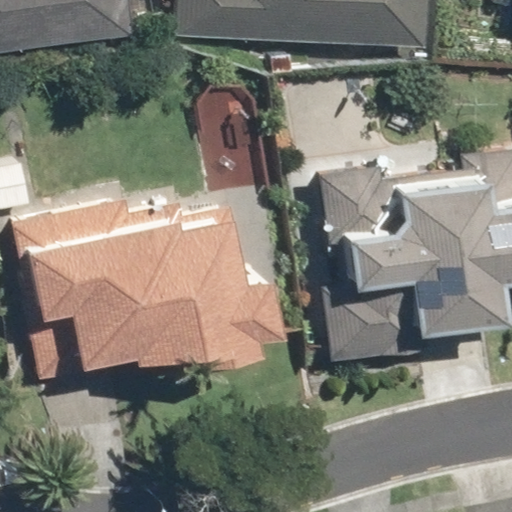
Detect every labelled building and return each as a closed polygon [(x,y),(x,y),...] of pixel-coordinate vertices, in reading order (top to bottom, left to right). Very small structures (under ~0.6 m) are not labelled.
[(0,0),(0,43),(132,25),(128,0),(0,0)] [(171,0),(171,28),(424,34),(425,0),(171,0)] [(511,134),(315,162),(330,273),(313,275),(324,352),(424,338),(420,313),(505,302),(501,274),(511,272),(511,134)] [(17,152),(0,155),(0,203),(26,198),(17,152)] [(125,185),(6,210),(38,368),(193,336),(195,347),(285,329),(269,253),(241,259),(227,188),(130,208),(125,185)]
